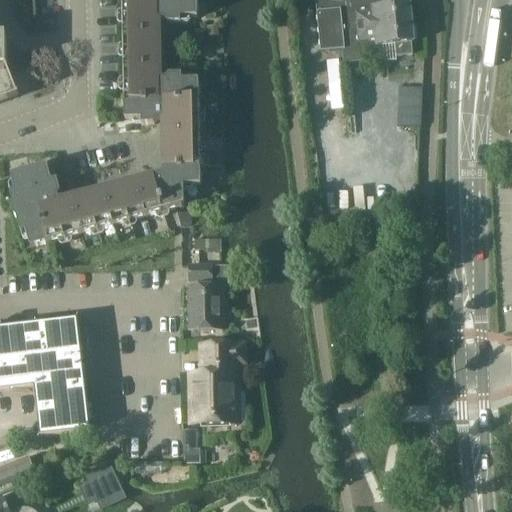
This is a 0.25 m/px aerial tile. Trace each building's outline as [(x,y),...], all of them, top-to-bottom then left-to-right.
[(122,0),(125,121),(141,121),(141,126),(153,125),(157,121),(154,0),(122,0)] [(164,0),(165,23),(167,24),(180,24),(180,19),(197,18),(196,0),(164,0)] [(326,1),(316,2),(317,13),(321,53),(345,51),(347,64),(365,63),(364,50),(377,49),(396,46),(396,58),(413,57),(412,45),(414,45),(413,44),(418,41),(419,41),(418,36),(418,34),(412,32),(410,4),(390,6),(389,0),(381,0),(354,3),(353,0),(342,0),(343,4),(340,4),(336,3),(333,3),(328,2),(326,1)] [(27,231),(31,247),(184,206),(184,186),(201,186),(198,81),(182,82),(182,76),(170,76),(166,80),(167,148),(169,180),(158,180),(32,214),(29,204),(59,196),(61,192),(56,180),(51,182),(46,166),(11,175),(15,191),(11,192),(15,208),(13,211),(15,217),(17,217),(22,233),(27,231)] [(374,142),(395,141),(395,124),(373,125),(374,142)] [(189,267),(189,288),(190,330),(220,330),(220,286),(210,286),(210,281),(211,281),(211,267),(189,267)] [(0,390),(34,387),(40,436),(89,431),(77,320),(0,329),(0,390)] [(231,363),(243,363),(243,346),(201,347),(201,363),(204,363),(204,375),(201,375),(201,388),(191,388),(191,424),(227,423),(227,399),(236,399),(235,374),(231,374),(231,363)] [(180,452),(192,452),(192,435),(180,435),(180,452)] [(181,467),(197,467),(197,454),(181,454),(181,467)] [(28,458),(0,468),(0,484),(33,472),(28,458)] [(84,472),(95,508),(120,499),(108,465),(84,472)] [(31,511),(29,511),(26,511),(24,511),(23,511),(20,511),(19,511),(9,511),(3,498),(0,499),(0,511),(31,511)]
